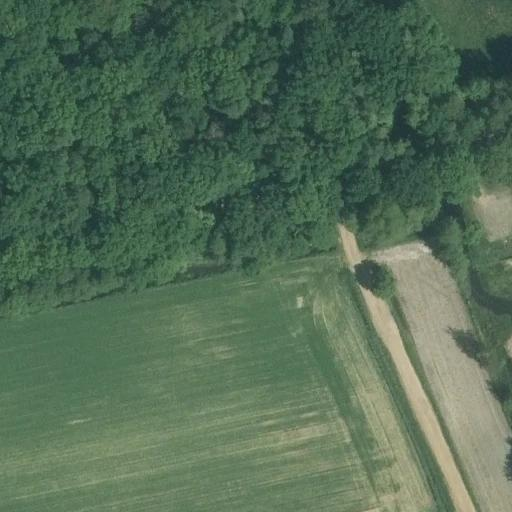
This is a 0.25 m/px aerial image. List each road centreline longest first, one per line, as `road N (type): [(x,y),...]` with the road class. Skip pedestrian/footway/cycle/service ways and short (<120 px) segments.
road 1 (unclassified): [(0,248),(511,138)]
road 2 (track): [(341,174),(345,225),(466,511)]
